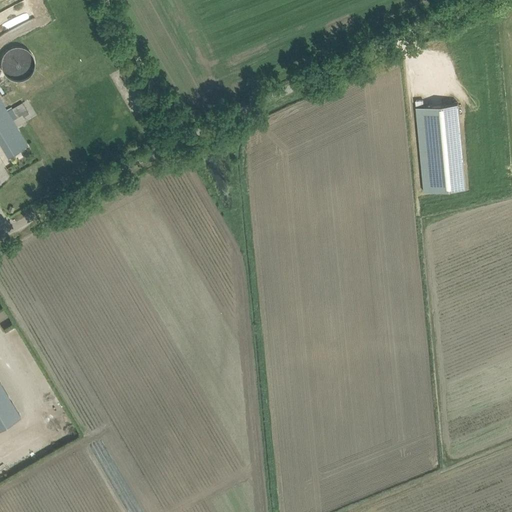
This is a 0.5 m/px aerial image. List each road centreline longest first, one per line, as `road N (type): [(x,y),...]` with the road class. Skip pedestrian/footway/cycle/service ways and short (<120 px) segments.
road 1 (unclassified): [(0,238),(236,107),(464,0)]
road 2 (unknown): [(190,134),(111,0)]
